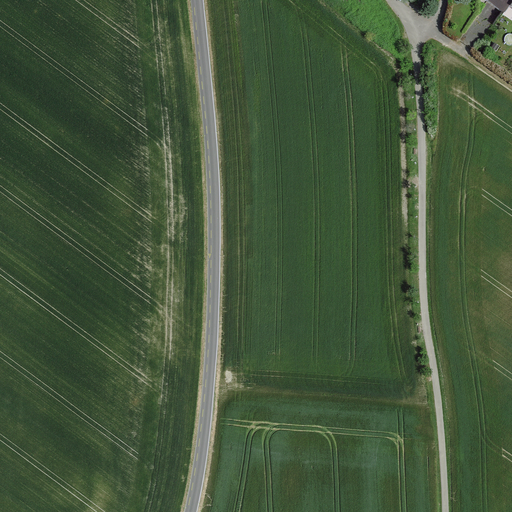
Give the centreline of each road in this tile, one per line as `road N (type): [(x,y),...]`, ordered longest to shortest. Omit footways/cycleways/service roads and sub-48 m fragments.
road 1 (tertiary): [(197,0),(214,260),(206,414),(191,511)]
road 2 (track): [(446,511),(424,298),(415,27)]
